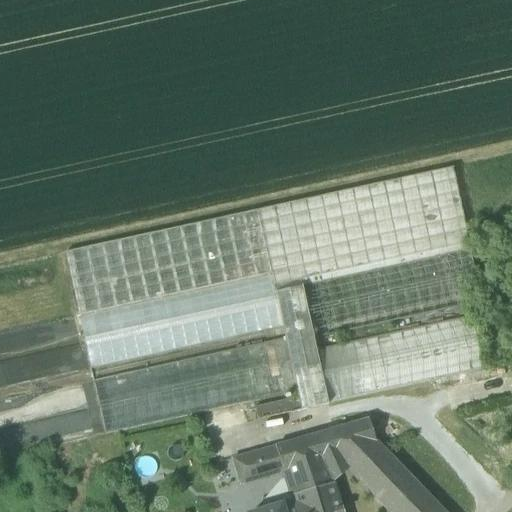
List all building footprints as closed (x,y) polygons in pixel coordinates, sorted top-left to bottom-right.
[(277,301),(303,296),(472,258),(452,168),(65,254),(95,386),(286,343),(277,301)] [(482,304),(472,258),(303,296),(316,354),(473,320),(470,307),(482,304)] [(327,406),(327,405),(316,354),(303,296),(277,301),(286,343),(297,393),(298,398),(301,411),(327,406)] [(484,370),(473,320),(316,354),(327,405),(386,392),(484,370)] [(297,393),(286,343),(95,386),(106,436),(197,416),(206,414),(253,403),(297,393)] [(254,408),(257,421),(301,411),(298,398),(254,408)] [(348,470),(388,511),(442,511),(380,447),(375,442),(369,421),(329,432),(276,448),(284,472),(291,492),(295,503),(334,491),(331,483),(334,481),(348,470)] [(232,460),(240,485),(284,472),(276,448),(232,460)] [(340,511),(334,491),(295,503),(291,492),(271,498),(270,506),(271,510),(264,511),(340,511)]
